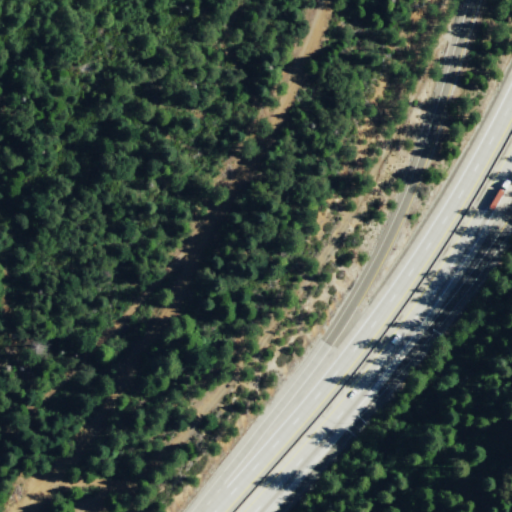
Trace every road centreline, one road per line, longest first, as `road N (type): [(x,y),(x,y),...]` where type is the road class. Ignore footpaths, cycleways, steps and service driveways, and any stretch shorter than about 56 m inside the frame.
road 1 (motorway): [(469,0),(395,226),(349,306),(203,511)]
road 2 (motorway): [(511,94),(406,274),(212,511)]
road 3 (motorway): [(252,511),(394,345),(511,157)]
road 4 (motorway): [(317,439),(369,400),(511,217)]
